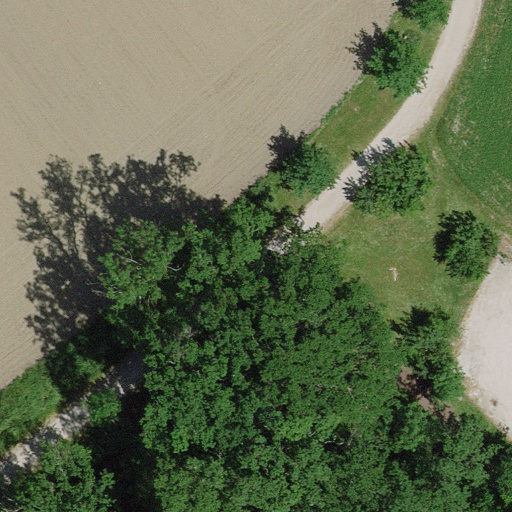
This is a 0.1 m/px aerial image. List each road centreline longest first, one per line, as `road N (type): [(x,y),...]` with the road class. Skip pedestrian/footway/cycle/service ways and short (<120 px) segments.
road 1 (track): [(271,253),(0,482)]
road 2 (track): [(464,0),(408,119),(361,176),(271,253)]
